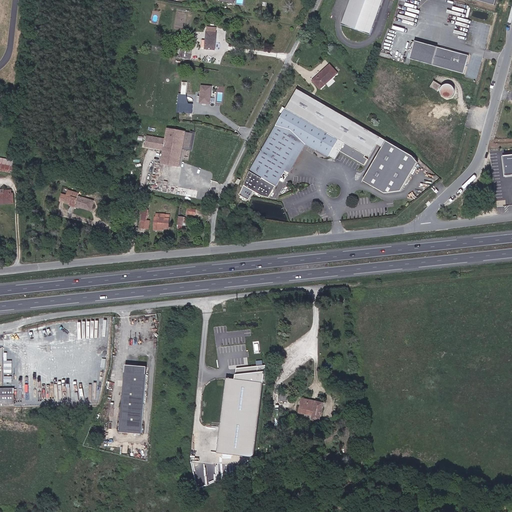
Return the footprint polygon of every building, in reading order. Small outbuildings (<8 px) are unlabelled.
[(353,0),(346,20),(374,30),(385,0),(353,0)] [(208,45),(220,46),(221,27),(220,27),(220,22),(212,22),(211,27),(209,27),(208,45)] [(471,55),(417,39),(412,58),(466,73),(468,65),(467,65),(467,62),(469,63),(471,55)] [(188,52),(195,53),(196,46),(184,43),(183,48),(189,49),(188,52)] [(318,73),(325,82),(345,66),(338,57),(326,67),(322,70),(318,73)] [(204,100),(215,101),(216,83),(206,83),(205,92),(202,92),(202,97),(204,97),(204,100)] [(447,99),(449,98),(451,97),(453,95),(454,93),(454,91),(454,88),(452,86),(450,84),(448,84),(445,84),(443,85),(441,86),(440,88),(439,91),(439,93),(440,96),(442,97),(444,98),(447,99)] [(302,88),(290,107),(286,115),(254,170),(247,184),(264,197),(271,197),(289,166),(303,140),(308,143),(331,156),(331,155),(335,156),(345,138),(373,155),(380,143),(386,146),(366,179),(388,192),(404,189),(422,161),(416,154),(302,88)] [(185,164),(188,145),(196,146),(199,131),(173,127),(171,137),(153,135),(152,145),(170,148),(168,161),(185,164)] [(293,169),(308,143),(303,140),(289,166),(293,169)] [(511,156),(502,157),(504,178),(511,177),(511,156)] [(0,170),(14,174),(14,164),(9,162),(4,161),(0,159),(0,170)] [(100,208),(103,199),(88,192),(89,190),(77,185),(76,189),(72,187),(68,195),(79,200),(80,198),(85,200),(84,202),(89,204),(100,208)] [(0,202),(11,202),(10,193),(0,193),(0,202)] [(89,204),(84,202),(85,200),(80,198),(79,200),(78,202),(87,207),(89,204)] [(127,220),(132,220),(134,202),(129,202),(128,209),(125,209),(125,213),(128,213),(127,220)] [(171,223),(175,223),(176,214),(171,213),(171,210),(162,210),(161,223),(171,223)] [(111,315),(100,315),(100,325),(111,325),(111,315)] [(154,362),(133,360),(126,427),(147,429),(154,362)] [(234,379),(226,378),(216,453),(253,458),(266,366),(236,368),(234,379)] [(0,396),(22,398),(22,380),(0,380),(0,396)] [(313,417),(319,418),(321,398),(304,395),(300,410),(314,413),(313,417)]
